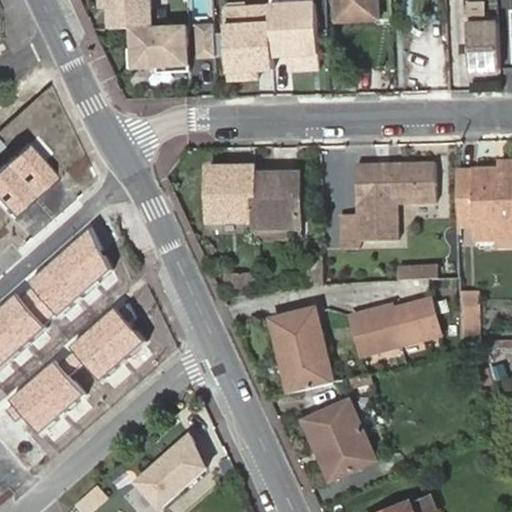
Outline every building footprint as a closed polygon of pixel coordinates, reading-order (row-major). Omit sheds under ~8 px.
[(100,0),(101,8),(110,8),(109,0),(100,0)] [(154,28),(152,0),(109,0),(110,8),(112,31),(132,30),(154,28)] [(331,0),(332,1),(336,2),(337,24),(380,21),(378,0),(331,0)] [(316,5),(271,7),(273,58),(288,57),(289,72),(320,71),(316,5)] [(258,66),(274,65),(273,58),(271,7),(225,11),(229,82),(259,80),(258,72),(258,66)] [(471,69),(500,68),(498,22),(469,24),(471,69)] [(216,51),(215,25),(198,26),(200,52),(216,51)] [(189,40),(188,27),(154,28),(132,30),(134,49),(135,70),(157,68),(190,66),(190,59),(185,59),(184,41),(189,40)] [(190,66),(157,68),(157,74),(191,73),(190,66)] [(57,179),(28,146),(0,169),(0,202),(13,218),(57,179)] [(360,213),(360,239),(401,238),(401,203),(439,201),(437,163),(400,163),(400,170),(389,170),(389,164),(358,164),(360,213)] [(458,172),(459,227),(478,227),(477,240),(504,239),(503,223),(511,222),(511,163),(500,164),(501,171),(458,172)] [(260,231),(257,176),(253,176),(253,169),(208,170),(211,224),(257,223),(257,231),(260,231)] [(300,175),(257,176),(260,231),(303,229),(300,175)] [(360,247),(360,239),(360,213),(344,214),(345,248),(360,247)] [(504,239),(511,239),(511,222),(503,223),(504,239)] [(0,373),(112,268),(93,226),(0,312),(0,373)] [(308,264),(308,273),(327,272),(326,264),(308,264)] [(400,267),(400,279),(440,278),(440,266),(400,267)] [(309,290),(327,289),(327,272),(308,273),(309,290)] [(229,276),(230,294),(255,293),(254,275),(229,276)] [(254,275),(255,293),(263,292),(262,275),(254,275)] [(460,331),(477,332),(478,290),(461,290),(460,331)] [(365,357),(441,334),(431,301),(393,313),(391,307),(354,319),(365,357)] [(149,342),(119,308),(75,346),(105,380),(149,342)] [(300,394),(339,384),(321,309),(277,320),(289,366),(292,365),(300,394)] [(87,395),(57,361),(13,399),(43,433),(87,395)] [(361,428),(349,401),(310,420),(324,451),(328,450),(341,478),(380,460),(364,426),(361,428)] [(208,469),(191,437),(137,485),(161,511),(208,469)] [(439,511),(433,497),(412,506),(414,511),(439,511)]
